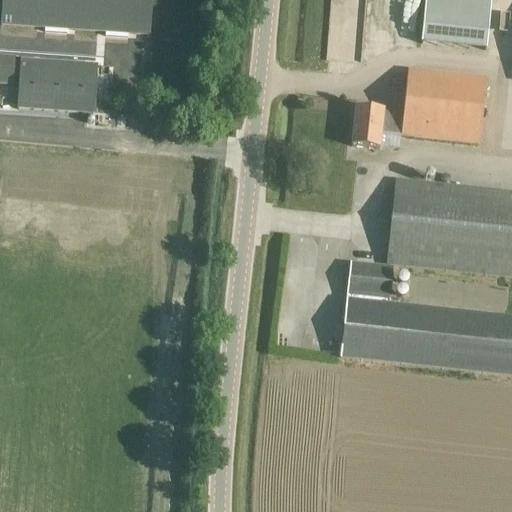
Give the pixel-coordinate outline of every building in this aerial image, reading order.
[(150,38),(152,0),(1,0),(0,27),(150,38)] [(330,0),(327,61),(364,63),(366,0),(330,0)] [(490,49),(492,0),(426,0),(424,45),(490,49)] [(0,60),(0,85),(9,86),(10,62),(0,60)] [(93,67),(18,62),(15,111),(90,116),(93,67)] [(379,150),(381,134),(401,137),(400,138),(479,147),(486,79),(407,71),(403,116),(355,110),(351,147),(379,150)] [(511,192),(395,180),(385,266),(511,280),(511,192)] [(511,320),(388,306),(392,269),(349,264),(338,357),(511,377),(511,320)]
